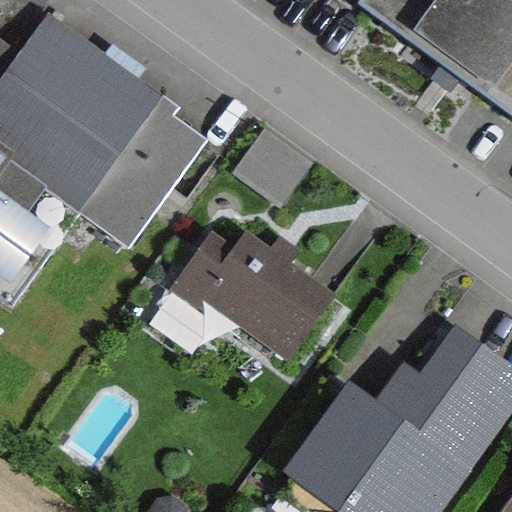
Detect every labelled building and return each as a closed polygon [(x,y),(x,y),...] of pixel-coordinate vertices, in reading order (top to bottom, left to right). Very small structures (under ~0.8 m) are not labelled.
[(511,0),(359,0),(511,115),(511,0)] [(0,148),(128,243),(205,140),(43,21),(0,79),(0,148)] [(268,121),(236,167),(287,201),(318,155),(268,121)] [(288,378),(343,302),(250,236),(234,258),(207,239),(169,292),(288,378)] [(464,503),(511,431),(511,363),(458,327),(422,380),(402,366),(374,408),(342,387),(281,477),(334,511),(434,511),(448,492),(464,503)]
